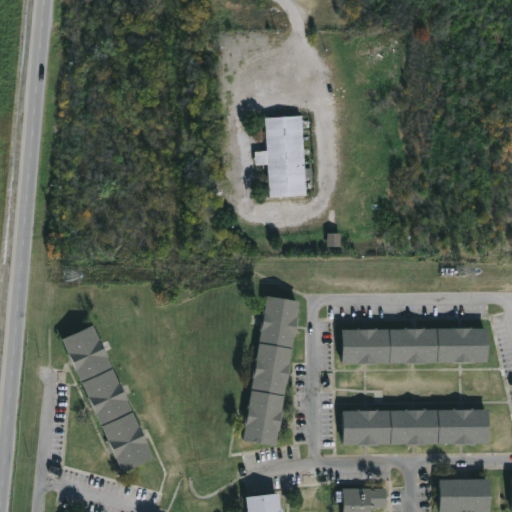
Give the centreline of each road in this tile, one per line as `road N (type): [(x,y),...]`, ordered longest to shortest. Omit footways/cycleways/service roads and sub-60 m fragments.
road 1 (secondary): [(1,511),(47,0)]
road 2 (residential): [(511,456),(255,472)]
road 3 (residential): [(278,0),(312,37),(333,89),(351,182),(334,220)]
road 4 (residential): [(511,303),(318,302)]
road 5 (residential): [(318,302),(318,464)]
